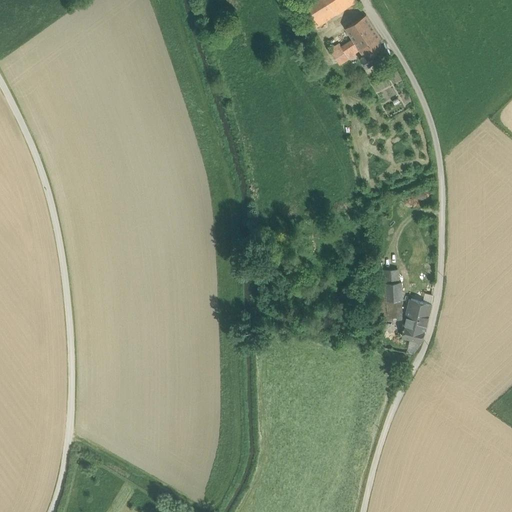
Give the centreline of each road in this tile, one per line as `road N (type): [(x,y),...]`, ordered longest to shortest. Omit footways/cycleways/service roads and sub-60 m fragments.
road 1 (residential): [(364,511),(397,399),(437,316),(442,267),(439,150),(402,50),(370,0)]
road 2 (unclassified): [(0,80),(47,187),(69,310),(70,434),(52,511)]
